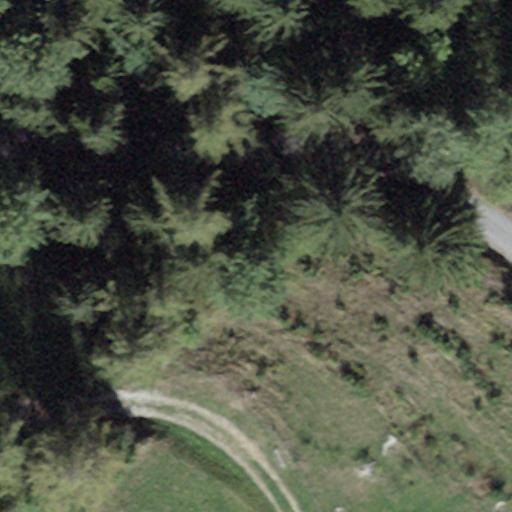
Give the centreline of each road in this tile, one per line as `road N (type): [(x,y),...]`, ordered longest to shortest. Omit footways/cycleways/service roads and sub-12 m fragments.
road 1 (unclassified): [(511,245),(397,172),(324,161),(0,150)]
road 2 (track): [(0,405),(181,402),(219,427),(289,511)]
